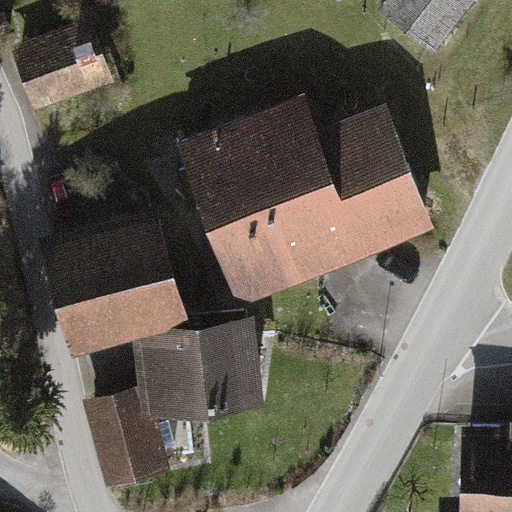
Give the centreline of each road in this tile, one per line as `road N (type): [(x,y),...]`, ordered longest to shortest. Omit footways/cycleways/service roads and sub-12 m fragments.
road 1 (residential): [(100,511),(0,101)]
road 2 (tertiary): [(342,511),(439,346)]
road 3 (tertiary): [(439,346),(511,189)]
